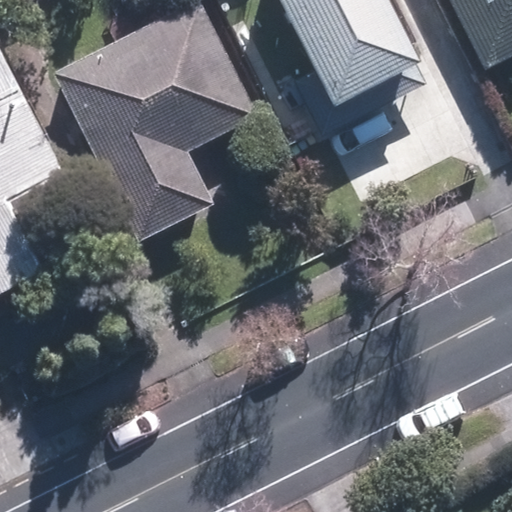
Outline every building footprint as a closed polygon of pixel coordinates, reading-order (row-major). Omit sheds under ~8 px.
[(0,0),(0,9),(18,0),(0,0)] [(260,0),(217,0),(233,31),(268,14),(260,0)] [(418,71),(382,0),(275,0),(313,76),(295,85),(323,141),(364,121),(355,103),(418,71)] [(511,62),(511,0),(448,0),(485,76),(511,62)] [(199,3),(54,75),(140,248),(214,211),(186,156),(258,120),(199,3)] [(0,299),(44,277),(8,207),(64,179),(0,54),(0,299)]
